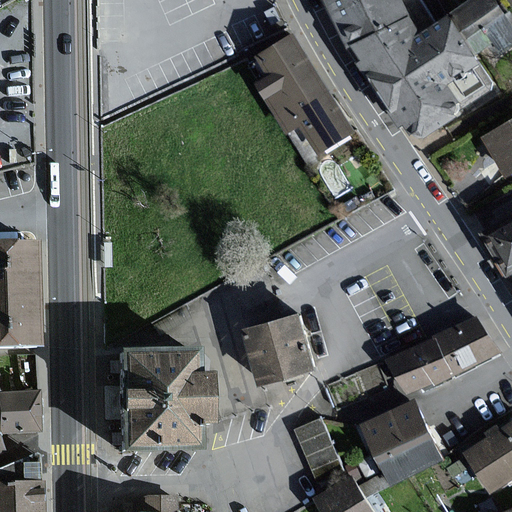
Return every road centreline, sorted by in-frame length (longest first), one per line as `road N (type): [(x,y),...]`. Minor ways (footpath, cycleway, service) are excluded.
road 1 (residential): [(303,0),(360,101),(511,324)]
road 2 (primary): [(66,511),(59,208)]
road 3 (primary): [(59,208),(56,0)]
